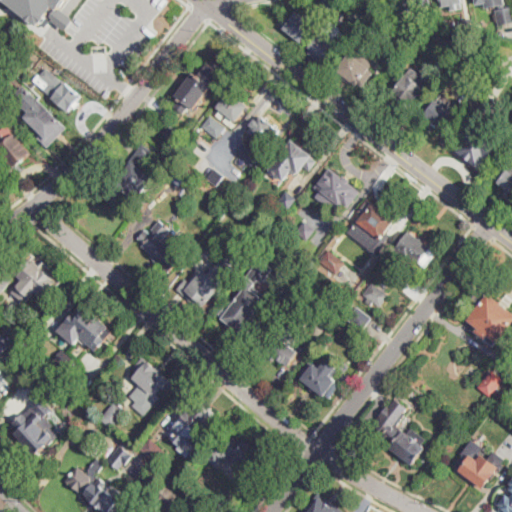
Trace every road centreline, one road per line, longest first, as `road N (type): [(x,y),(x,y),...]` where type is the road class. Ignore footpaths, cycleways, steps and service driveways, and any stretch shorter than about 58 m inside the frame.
road 1 (residential): [(422,511),(306,444),(37,206)]
road 2 (tertiary): [(201,0),(511,242)]
road 3 (residential): [(271,511),(490,225)]
road 4 (residential): [(0,230),(88,158),(204,2)]
